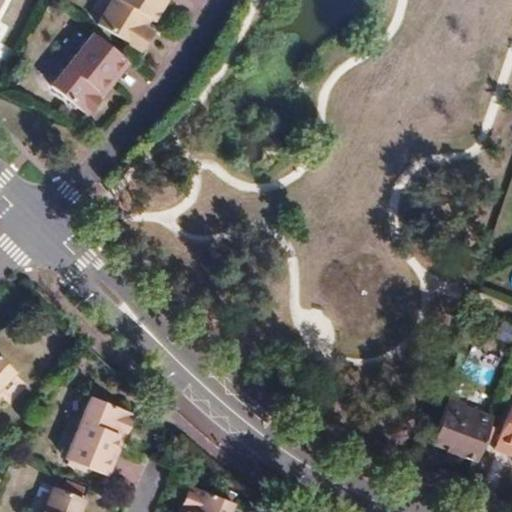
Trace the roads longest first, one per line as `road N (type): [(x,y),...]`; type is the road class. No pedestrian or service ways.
road 1 (tertiary): [(141,326),(269,446),(311,475),(394,511)]
road 2 (residential): [(219,0),(151,100),(49,220)]
road 3 (tertiary): [(141,326),(49,220)]
road 4 (tertiary): [(32,239),(141,326)]
